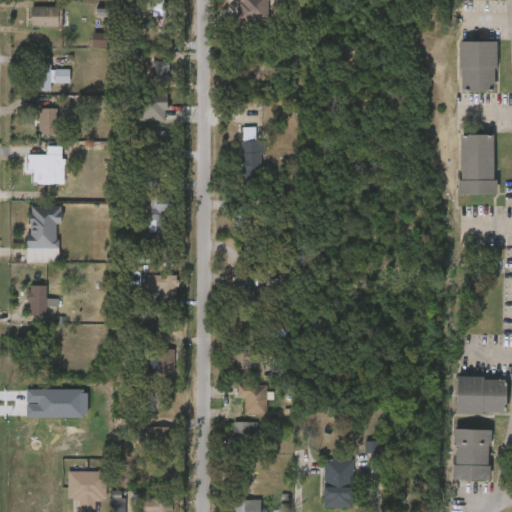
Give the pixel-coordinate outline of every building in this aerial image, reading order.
[(154,17),(173,17),(173,0),(145,0),(146,11),(154,11),(154,17)] [(269,0),(269,20),(239,20),(239,0),(269,0)] [(30,25),(30,5),(61,5),(61,25),(30,25)] [(459,92),(459,41),(496,41),(496,92),(459,92)] [(168,84),(151,84),(151,61),(168,61),(168,84)] [(52,89),(33,89),(33,66),(69,66),(69,82),(52,82),(52,89)] [(167,119),(138,119),(138,92),(167,92),(167,119)] [(58,107),(58,132),(39,132),(39,107),(58,107)] [(255,127),(255,139),(263,139),(263,175),(242,175),(242,127),(255,127)] [(146,130),(171,130),(171,148),(146,148),(146,130)] [(495,195),(459,195),(459,135),(494,135),(495,195)] [(63,153),(63,182),(34,182),(34,153),(63,153)] [(142,189),(157,189),(157,176),(143,176),(142,189)] [(150,230),(150,195),(173,195),(173,230),(150,230)] [(60,204),(60,246),(28,246),(28,204),(60,204)] [(251,205),(234,205),(234,231),(251,231),(251,205)] [(254,308),(258,271),(238,269),(234,306),(254,308)] [(159,296),(159,289),(145,289),(145,273),(176,273),(176,296),(159,296)] [(47,314),(28,314),(28,284),(47,284),(47,298),(58,298),(58,305),(47,305),(47,314)] [(155,318),(135,318),(136,334),(155,333),(155,318)] [(174,372),(148,372),(148,347),(174,347),(174,372)] [(254,351),(254,375),(234,375),(234,351),(254,351)] [(456,415),(456,378),(505,378),(505,415),(456,415)] [(267,384),(267,413),(244,413),(244,398),(239,398),(239,384),(267,384)] [(27,417),(88,418),(88,390),(27,389),(27,404),(27,417)] [(257,421),(257,447),(234,447),(234,421),(257,421)] [(147,433),(140,433),(140,447),(173,448),(173,428),(147,427),(147,433)] [(453,480),(453,430),(490,430),(490,481),(453,480)] [(378,454),(379,442),(366,442),(365,453),(378,454)] [(353,507),(324,507),(324,458),(353,458),(353,507)] [(68,499),(68,470),(105,470),(105,499),(95,499),(95,507),(83,507),(83,499),(68,499)] [(125,511),(126,495),(113,495),(112,511),(125,511)] [(142,511),(142,499),(170,499),(170,511),(142,511)] [(253,499),(253,511),(236,511),(236,499),(253,499)]
